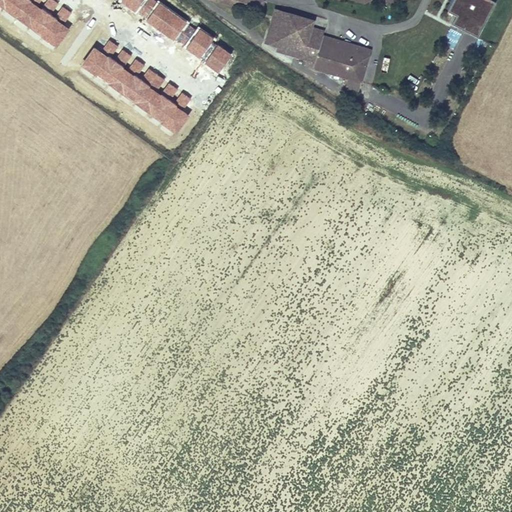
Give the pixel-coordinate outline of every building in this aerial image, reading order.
[(265,0),(210,0),(261,15),(265,0)] [(453,0),(447,12),(456,17),(451,25),(477,38),(496,3),(490,0),(453,0)] [(313,20),(275,9),(266,40),(271,43),(273,45),(278,46),(278,48),(283,51),(286,53),(306,59),(309,60),(307,66),(313,68),(333,74),(333,77),(340,79),(340,76),(348,78),(345,87),(358,91),(361,82),(369,55),(321,41),(323,35),(310,31),(311,28),(313,20)] [(451,30),(444,43),(453,48),(460,34),(451,30)] [(323,35),(321,41),(369,55),(371,49),(323,35)]
